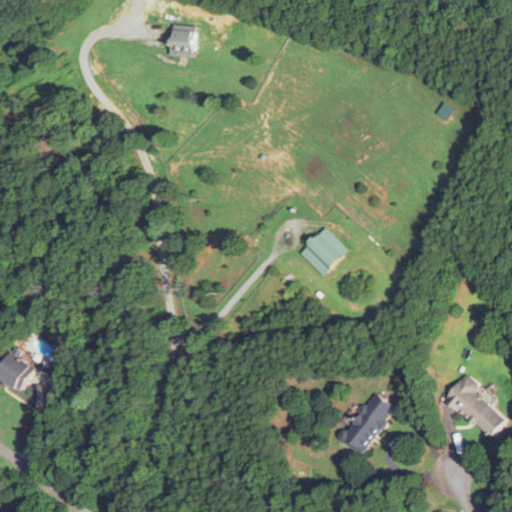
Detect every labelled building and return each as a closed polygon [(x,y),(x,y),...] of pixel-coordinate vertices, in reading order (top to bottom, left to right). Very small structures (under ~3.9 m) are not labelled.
[(197,25),(173,25),(173,56),(197,56),(197,25)] [(302,253),(325,276),(351,251),(327,227),(302,253)] [(0,372),(0,377),(22,392),(37,368),(13,353),(0,372)] [(510,421),(479,394),(484,388),(469,375),(447,400),(494,440),(510,421)] [(343,440),(365,456),(399,409),(376,393),(343,440)]
